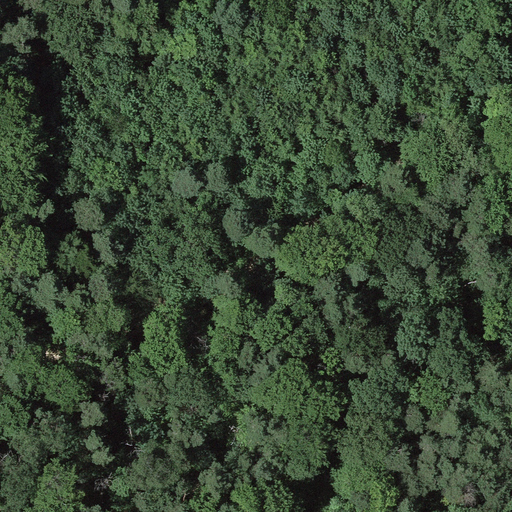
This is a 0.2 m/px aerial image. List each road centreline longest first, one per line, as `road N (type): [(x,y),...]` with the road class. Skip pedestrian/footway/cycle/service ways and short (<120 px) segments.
road 1 (track): [(0,366),(246,260),(475,120),(511,89)]
road 2 (track): [(0,165),(24,92),(38,0)]
